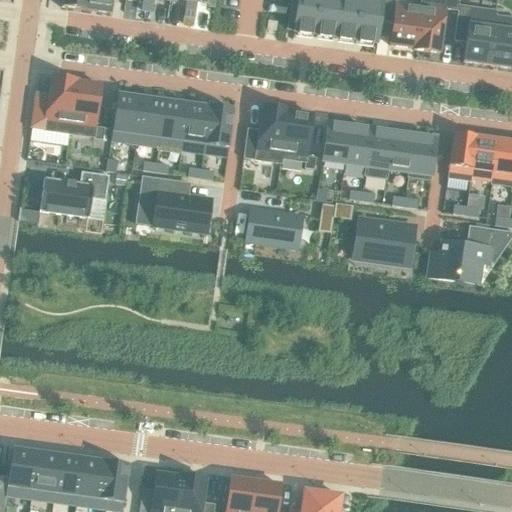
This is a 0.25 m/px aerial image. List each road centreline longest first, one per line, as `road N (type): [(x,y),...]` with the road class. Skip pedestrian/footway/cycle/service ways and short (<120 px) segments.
road 1 (residential): [(511,83),(28,17)]
road 2 (residential): [(381,480),(0,427)]
road 3 (residential): [(21,68),(244,98)]
road 4 (residential): [(244,98),(445,126)]
road 5 (residential): [(0,216),(21,68)]
road 6 (residential): [(381,480),(511,497)]
road 7 (residential): [(244,98),(227,217)]
